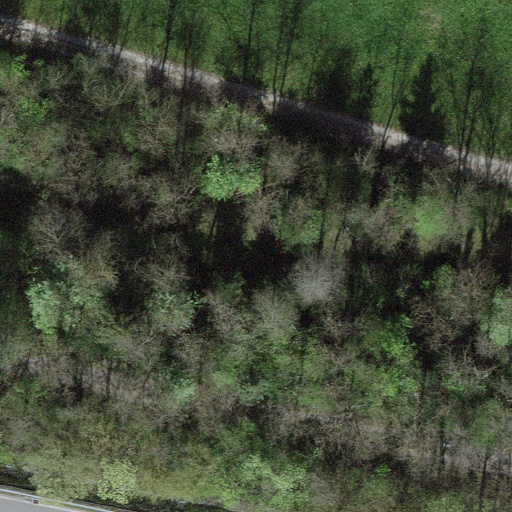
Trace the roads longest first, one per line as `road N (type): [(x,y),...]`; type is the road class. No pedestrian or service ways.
road 1 (track): [(0,25),(511,176)]
road 2 (track): [(0,349),(511,463)]
